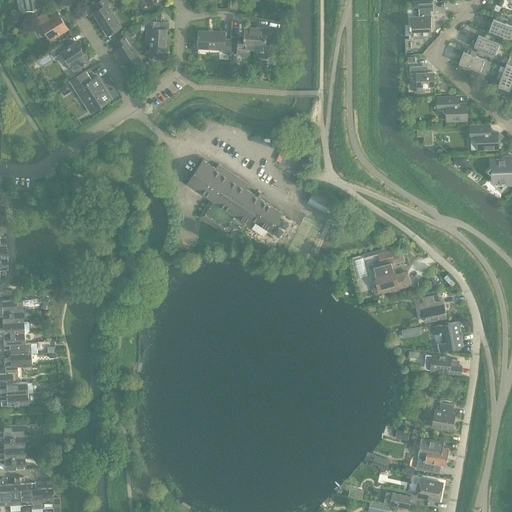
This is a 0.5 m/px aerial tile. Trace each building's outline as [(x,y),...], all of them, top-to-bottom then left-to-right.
[(39,0),(24,0),(26,10),(41,8),(39,0)] [(107,0),(102,0),(94,5),(97,11),(93,13),(108,36),(112,34),(114,33),(114,32),(121,27),(107,5),(110,3),(107,0)] [(411,26),(410,26),(410,29),(411,29),(411,36),(432,35),(431,17),(429,17),(429,11),(434,11),(433,4),(418,4),(419,18),(411,18),(411,26)] [(45,12),(31,21),(36,29),(42,25),(52,40),(68,30),(57,13),(49,18),(45,12)] [(508,20),(502,17),(500,21),(494,19),(489,31),(496,33),(495,34),(501,36),(501,35),(511,39),(511,35),(511,25),(507,24),(508,20)] [(10,21),(7,29),(13,31),(16,24),(10,21)] [(147,22),(146,43),(151,43),(151,50),(166,51),(167,29),(159,29),(160,22),(147,22)] [(250,50),(255,50),(256,28),(245,27),(244,37),(238,37),(237,54),(239,54),(239,55),(242,58),(246,58),(250,55),(250,50)] [(256,28),(255,50),(259,50),(259,55),(262,59),(267,59),(270,56),(272,56),(273,38),(266,38),(267,28),(256,28)] [(198,48),(224,50),(223,54),(230,54),(231,40),(225,40),(225,33),(199,31),(199,36),(198,36),(198,38),(198,40),(196,40),(194,42),(194,46),(196,48),(198,48)] [(128,34),(115,43),(119,48),(117,50),(131,72),(144,64),(130,42),(132,40),(128,34)] [(493,36),(487,34),(485,38),(479,35),(474,47),(481,49),(480,51),(486,53),(486,51),(496,55),(500,43),(492,40),(493,36)] [(62,44),(51,51),(55,57),(62,53),(74,72),(89,62),(77,43),(65,50),(62,44)] [(478,53),(471,50),(470,54),(464,52),(459,63),(466,66),(465,67),(471,69),(471,68),(480,71),(485,60),(476,57),(478,53)] [(499,71),(497,78),(501,80),(498,86),(510,90),(511,84),(511,66),(506,64),(503,73),(499,71)] [(423,67),(410,67),(410,74),(417,73),(417,93),(425,93),(424,87),(435,86),(434,72),(423,73),(423,67)] [(86,71),(71,81),(77,91),(80,89),(89,102),(86,104),(91,112),(112,99),(98,77),(92,81),(86,71)] [(456,97),(437,98),(438,109),(443,108),(443,113),(445,114),(446,114),(447,121),(467,120),(467,104),(458,104),(456,102),(456,97)] [(487,126),(470,126),(471,137),(471,150),(478,150),(499,149),(498,132),(489,133),(487,131),(487,126)] [(493,166),(488,172),(494,178),(492,180),(492,183),(504,183),(507,185),(511,185),(511,177),(511,165),(511,164),(511,156),(503,157),(500,160),(491,160),(491,164),(493,166)] [(203,160),(188,183),(212,200),(200,216),(226,234),(232,225),(242,231),(251,218),(270,231),(282,213),(245,188),(248,184),(219,165),(216,169),(203,160)] [(331,202),(313,193),(308,203),(326,213),(331,202)] [(332,204),(327,213),(333,216),(338,207),(332,204)] [(381,263),(373,265),(378,286),(374,287),(376,294),(384,292),(385,292),(392,290),(393,292),(400,290),(399,288),(411,285),(408,272),(396,275),(393,264),(405,261),(402,252),(393,255),(391,250),(378,253),(381,263)] [(440,306),(439,299),(419,304),(421,310),(423,310),(426,322),(446,318),(444,305),(440,306)] [(0,307),(0,312),(26,311),(26,310),(23,310),(22,300),(1,301),(1,307),(0,307)] [(26,311),(0,312),(0,317),(2,317),(2,323),(23,322),(23,312),(26,312),(26,311)] [(439,351),(459,348),(458,341),(460,341),(459,336),(462,336),(459,321),(432,327),(434,335),(442,333),(443,343),(438,344),(439,351)] [(3,329),(0,328),(0,333),(27,332),(28,332),(29,331),(28,323),(27,322),(23,322),(2,323),(3,329)] [(419,326),(402,330),(404,338),(421,334),(419,326)] [(27,332),(0,333),(0,338),(3,339),(3,345),(25,343),(24,334),(27,334),(27,332)] [(25,343),(3,345),(4,349),(10,349),(10,355),(31,354),(31,344),(33,344),(33,343),(25,343)] [(4,361),(5,366),(17,365),(17,366),(35,365),(35,364),(32,364),(31,354),(10,355),(10,361),(4,361)] [(426,355),(425,366),(426,367),(427,369),(428,369),(439,370),(439,372),(461,374),(462,367),(457,366),(458,360),(451,360),(451,357),(426,355)] [(0,383),(18,383),(17,366),(17,365),(5,366),(5,372),(0,372),(0,383)] [(0,383),(0,388),(0,389),(6,389),(6,394),(27,393),(27,383),(30,383),(30,382),(18,383),(0,383)] [(27,393),(6,394),(7,400),(1,401),(1,406),(31,404),(31,403),(28,403),(27,393)] [(436,410),(433,428),(452,431),(455,413),(453,413),(454,405),(441,403),(439,411),(436,410)] [(51,424),(43,424),(44,434),(52,434),(51,424)] [(0,432),(0,437),(27,436),(27,434),(24,435),(23,425),(2,426),(2,432),(0,432)] [(397,429),(396,438),(409,440),(410,432),(397,429)] [(27,436),(0,437),(0,442),(3,442),(3,448),(24,447),(24,437),(27,437),(27,436)] [(419,456),(417,469),(424,470),(439,473),(440,466),(446,467),(449,449),(443,448),(444,442),(421,438),(418,456),(419,456)] [(0,453),(0,458),(28,457),(28,456),(25,456),(24,447),(3,448),(4,454),(0,453)] [(376,456),(373,464),(388,470),(391,462),(376,456)] [(28,457),(0,458),(0,463),(4,463),(4,470),(26,469),(25,459),(28,458),(28,457)] [(14,483),(9,483),(10,505),(19,504),(19,507),(21,507),(19,477),(14,477),(14,483)] [(24,477),(19,477),(21,507),(22,507),(22,504),(31,503),(30,482),(24,483),(24,477)] [(0,505),(10,505),(9,483),(3,484),(2,478),(0,478),(0,505)] [(421,479),(419,488),(417,496),(418,496),(439,500),(439,501),(440,501),(443,484),(443,483),(442,484),(421,480),(422,479),(421,479)] [(47,487),(41,487),(42,509),(53,508),(53,511),(59,511),(59,498),(53,498),(52,481),(47,481),(47,487)] [(35,482),(30,482),(31,503),(31,511),(32,511),(32,509),(42,509),(41,487),(35,488),(35,482)] [(387,492),(384,504),(409,509),(411,497),(387,492)] [(370,502),(369,510),(377,511),(382,511),(384,505),(370,502)]
